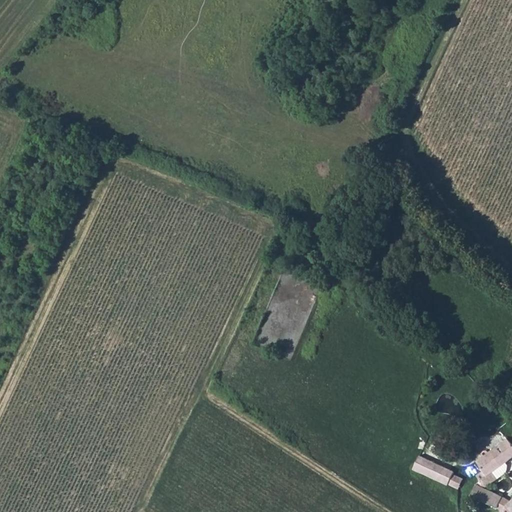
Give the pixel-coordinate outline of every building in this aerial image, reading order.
[(481,458),(476,462),(482,469),(487,475),(497,480),(502,478),(497,470),(511,460),(511,458),(511,443),(508,439),(489,453),(484,452),(482,453),(480,455),(481,458)] [(420,455),(413,470),(447,486),(454,470),(420,455)] [(511,462),(511,460),(497,470),(502,478),(511,472),(511,469),(511,462)] [(482,469),(475,474),(482,481),(487,475),(482,469)] [(452,474),(447,486),(461,492),(466,480),(452,474)] [(476,486),(470,496),(499,508),(505,494),(488,488),(498,482),(497,480),(487,475),(482,481),(476,486)]
